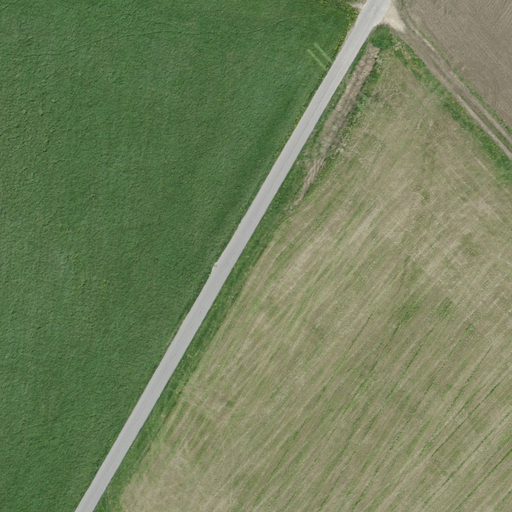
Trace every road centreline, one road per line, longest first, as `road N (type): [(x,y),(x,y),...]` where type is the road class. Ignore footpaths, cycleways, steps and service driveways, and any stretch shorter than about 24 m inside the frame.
road 1 (unclassified): [(379,0),(83,511)]
road 2 (track): [(363,0),(377,2),(511,152)]
